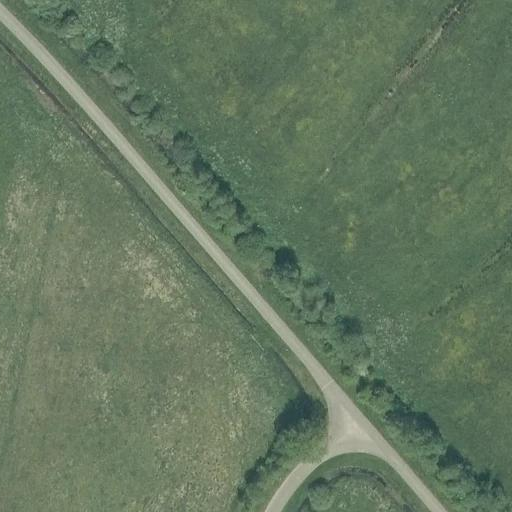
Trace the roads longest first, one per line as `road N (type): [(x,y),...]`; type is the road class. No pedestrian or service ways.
road 1 (unclassified): [(356,418),(0,3)]
road 2 (unclassified): [(277,511),(288,489),(356,418)]
road 3 (unclassified): [(436,511),(356,418)]
